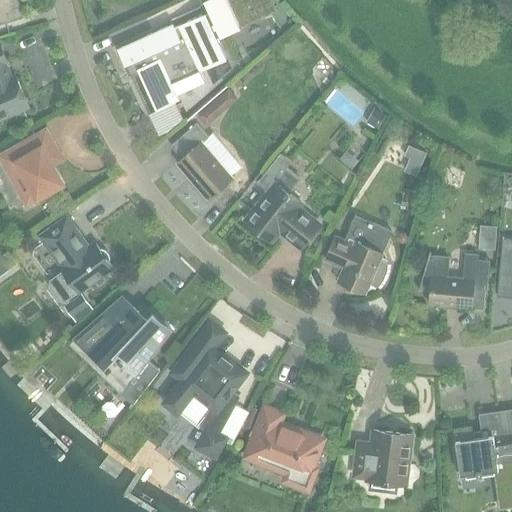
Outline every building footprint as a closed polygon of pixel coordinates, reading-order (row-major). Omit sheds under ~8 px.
[(0,0),(0,23),(24,16),(19,0),(0,0)] [(173,22),(118,48),(130,74),(139,70),(157,109),(180,99),(169,76),(182,70),(183,72),(189,69),(188,67),(196,64),(200,71),(227,59),(218,38),(277,12),(271,0),(200,0),(206,12),(175,26),(173,22)] [(0,117),(29,105),(16,76),(11,79),(3,62),(7,60),(0,44),(0,117)] [(355,82),(340,92),(357,120),(372,111),(355,82)] [(212,102),(197,115),(206,126),(221,112),(212,102)] [(375,107),(367,122),(377,128),(386,114),(375,107)] [(182,158),(177,162),(208,198),(233,177),(232,175),(241,166),(212,133),(209,137),(197,122),(171,145),(182,158)] [(47,128),(0,154),(0,158),(27,205),(65,183),(54,164),(64,158),(47,128)] [(410,144),(405,154),(411,156),(423,162),(427,152),(410,144)] [(275,183),(246,220),(271,240),(280,229),(302,247),(320,225),(297,207),(301,202),(289,192),(300,178),(286,167),(291,161),(281,153),(271,166),(280,173),(273,182),(275,183)] [(383,252),(392,231),(356,215),(345,239),(336,235),(325,259),(343,267),(338,280),(366,292),(370,282),(377,285),(380,282),(382,279),(386,271),(387,268),(387,263),(380,260),(383,252)] [(67,216),(41,235),(63,266),(61,267),(63,269),(49,279),(50,287),(58,299),(66,302),(69,300),(69,298),(80,291),(113,267),(109,261),(110,256),(108,252),(104,249),(99,248),(95,242),(89,247),(67,216)] [(481,226),(479,247),(494,248),(495,227),(481,226)] [(511,239),(502,239),(499,274),(511,274),(511,239)] [(431,291),(430,303),(472,307),(474,287),(486,288),(488,260),(480,260),(480,254),(466,253),(464,278),(449,276),(451,256),(429,254),(419,290),(431,291)] [(65,305),(73,316),(89,304),(81,293),(65,305)] [(104,312),(76,337),(105,365),(116,353),(136,372),(120,393),(132,403),(159,368),(147,359),(155,348),(169,330),(153,314),(147,320),(134,307),(116,323),(104,312)] [(181,379),(163,402),(178,413),(180,410),(206,430),(200,440),(202,448),(216,455),(224,440),(231,444),(248,411),(235,404),(239,396),(233,391),(247,373),(214,347),(226,331),(212,320),(171,372),(181,379)] [(289,471),(286,479),(307,487),(314,469),(310,468),(322,439),(303,432),(303,429),(290,424),(289,426),(280,423),(284,412),(265,405),(246,454),(289,471)] [(497,469),(501,496),(511,494),(511,411),(497,413),(500,434),(474,437),(472,424),(454,427),(461,474),(497,469)] [(368,476),(368,479),(405,484),(412,434),(374,429),(372,443),(359,441),(355,475),(368,476)]
